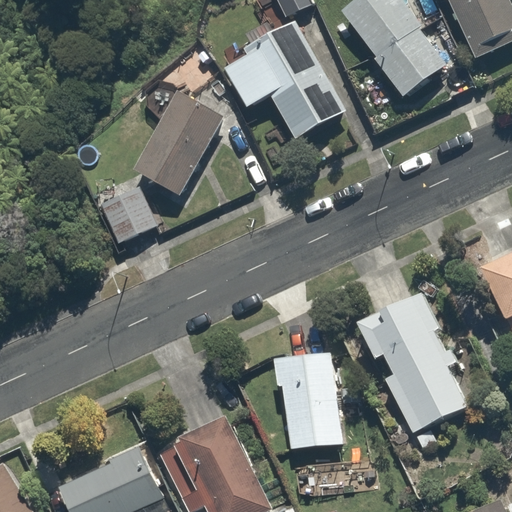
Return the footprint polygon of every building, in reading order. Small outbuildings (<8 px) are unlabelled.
[(317,4),(314,0),(276,0),(287,19),(317,4)] [(447,64),(400,0),(356,0),(340,13),(401,98),(447,64)] [(511,0),(449,0),(476,57),(511,39),(511,0)] [(272,97),(297,140),(351,109),(301,22),(225,65),(251,109),(272,97)] [(177,195),(225,113),(183,88),(135,169),(177,195)] [(160,228),(140,185),(101,203),(120,246),(160,228)] [(511,253),(480,268),(511,334),(511,253)] [(396,376),(388,380),(414,433),(469,406),(449,366),(458,362),(451,347),(445,350),(435,331),(440,329),(421,292),(359,323),(376,356),(385,352),(396,376)] [(274,359),(278,386),(283,385),(291,450),(344,443),(332,352),(274,359)] [(265,511),(272,509),(227,414),(179,437),(181,441),(174,445),(196,490),(179,498),(186,511),(194,511),(205,507),(207,511),(265,511)] [(111,465),(61,488),(72,511),(129,511),(163,496),(140,446),(109,460),(111,465)] [(31,511),(2,464),(0,465),(0,511),(31,511)] [(507,511),(501,499),(473,511),(507,511)]
